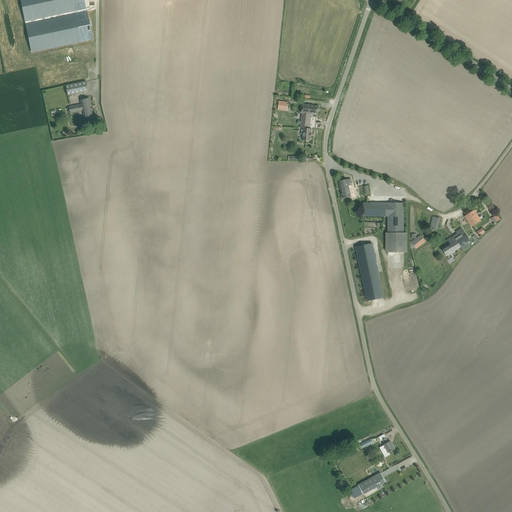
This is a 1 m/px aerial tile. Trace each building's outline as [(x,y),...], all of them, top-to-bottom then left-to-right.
[(93,40),(84,0),(21,0),(32,52),(93,40)] [(65,86),(67,95),(88,91),(86,82),(65,86)] [(81,100),(82,104),(68,107),(70,113),(83,111),(85,123),(94,121),(89,98),(81,100)] [(280,101),(278,110),(283,111),(283,106),(288,107),(289,102),(280,101)] [(300,128),(303,128),(302,140),(306,141),(311,141),(311,138),(312,132),(311,132),(312,129),(309,128),(311,114),(318,115),(319,106),(302,104),(301,113),(302,113),(300,128)] [(350,191),(353,190),(351,179),(339,181),(343,199),(351,197),(350,191)] [(389,253),(409,253),(408,233),(404,233),(404,203),(388,203),(363,203),(363,216),(388,216),(388,251),(389,251),(389,253)] [(465,216),(472,227),(481,221),(474,210),(465,216)] [(497,214),(491,219),(494,223),(500,219),(497,214)] [(430,228),(431,228),(437,230),(440,218),(433,216),(430,228)] [(463,230),(453,236),(461,247),(470,241),(463,230)] [(412,242),(416,248),(426,241),(421,235),(412,242)] [(461,247),(453,236),(447,240),(450,244),(442,249),(447,256),(461,247)] [(356,247),(367,301),(384,298),(372,243),(356,247)] [(385,446),(380,448),(385,457),(390,455),(389,452),(395,449),(391,441),(389,442),(386,438),(383,440),(385,444),(384,445),(385,446)] [(359,445),(361,449),(370,445),(368,441),(359,445)] [(380,472),(358,484),(364,494),(386,482),(380,472)]
